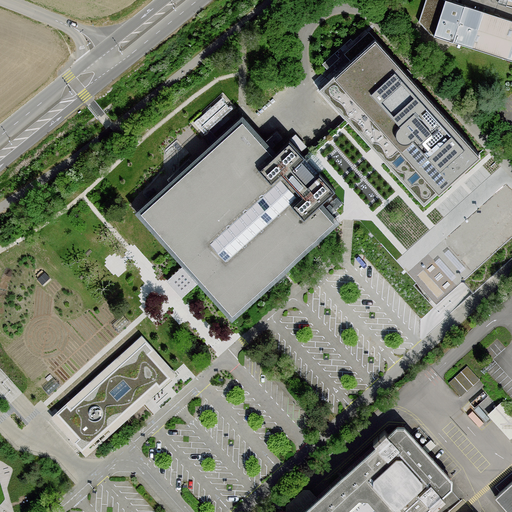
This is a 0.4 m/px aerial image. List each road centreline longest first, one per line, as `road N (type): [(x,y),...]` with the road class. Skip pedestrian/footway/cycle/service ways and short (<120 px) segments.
road 1 (secondary): [(0,161),(109,72)]
road 2 (secondary): [(102,54),(0,136)]
